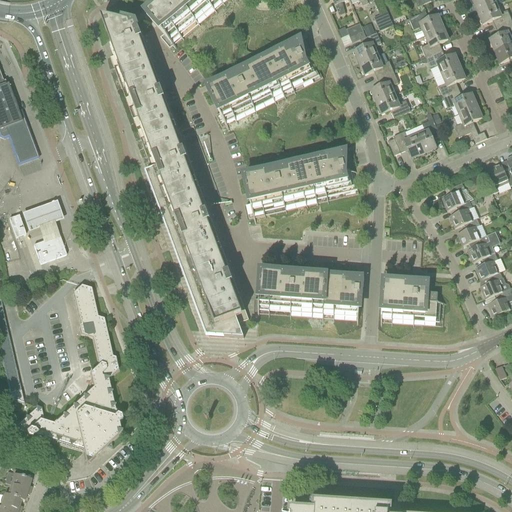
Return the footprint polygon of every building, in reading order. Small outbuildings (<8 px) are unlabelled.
[(161,0),(145,15),(149,19),(163,36),(160,39),(169,50),(173,47),(176,51),(177,50),(174,47),(228,0),(161,0)] [(342,5),(349,2),(347,0),(331,0),(339,18),(345,15),(342,5)] [(412,0),(417,9),(424,6),(420,0),(412,0)] [(493,0),(478,0),(472,3),(478,15),(496,6),(493,0)] [(496,6),(478,15),(483,27),(492,23),(495,30),(511,23),(507,12),(500,15),(496,6)] [(386,31),(393,28),(387,14),(380,17),(386,31)] [(438,18),(429,22),(425,14),(408,21),(413,32),(419,29),(423,38),(443,30),(438,18)] [(379,33),(386,31),(380,17),(373,20),(379,33)] [(128,25),(102,19),(100,19),(115,57),(110,59),(151,170),(145,173),(206,337),(224,338),(243,340),(238,325),(248,321),(195,178),(195,177),(191,179),(187,170),(191,168),(184,147),(180,149),(169,121),(171,120),(165,103),(152,67),(138,31),(136,25),(128,23),(128,25)] [(498,38),(489,42),(495,54),(511,46),(511,42),(510,37),(511,36),(511,24),(511,23),(495,30),(498,38)] [(344,49),(360,42),(365,40),(359,26),(346,31),(348,37),(340,40),(343,49),(344,49)] [(370,26),(363,29),(366,38),(374,35),(370,26)] [(439,46),(448,42),(443,30),(423,38),(427,47),(421,50),(425,61),(442,53),(439,46)] [(375,48),(381,46),(376,35),(365,40),(360,42),(363,50),(354,53),(359,65),(378,57),(375,48)] [(304,52),(301,48),(299,43),(206,90),(209,96),(219,115),(215,117),(222,130),(226,128),(228,133),(229,132),(227,128),(322,80),(312,60),(316,59),(315,57),(305,62),(301,53),(304,52)] [(511,46),(495,54),(500,66),(509,62),(511,69),(511,46)] [(454,57),(445,61),(442,53),(425,61),(421,62),(423,66),(427,65),(430,72),(430,71),(434,80),(441,77),(459,69),(454,57)] [(389,63),(382,66),(378,57),(359,65),(364,78),(373,74),(377,81),(398,72),(397,70),(392,72),(389,63)] [(438,89),(437,89),(442,100),(459,92),(456,85),(465,81),(459,69),(441,77),(445,86),(438,89)] [(394,76),(399,74),(398,72),(377,81),(380,89),(371,93),(376,105),(395,97),(391,88),(398,85),(394,76)] [(20,113),(18,114),(5,81),(3,82),(0,83),(0,140),(3,142),(8,140),(18,166),(37,159),(20,113)] [(471,96),(462,100),(459,92),(442,100),(446,111),(454,108),(457,117),(477,108),(471,96)] [(406,103),(398,106),(395,97),(376,105),(381,117),(390,113),(394,121),(410,114),(406,103)] [(473,124),(482,120),(477,108),(457,117),(461,125),(454,128),(459,139),(470,134),(475,146),(486,141),(484,134),(478,137),(473,124)] [(424,134),(416,137),(424,156),(436,151),(432,142),(440,138),(439,135),(436,129),(436,128),(435,126),(433,122),(431,118),(430,115),(426,117),(428,124),(421,127),(424,134)] [(437,116),(431,118),(433,122),(435,126),(440,124),(437,116)] [(394,141),(387,144),(393,158),(408,152),(412,161),(424,156),(416,137),(407,141),(404,134),(393,139),(394,141)] [(347,164),(345,160),(344,154),(243,178),(250,206),(245,207),(249,221),(253,220),(254,225),(256,225),(254,220),(358,196),(353,174),(356,173),(356,172),(346,175),(343,165),(347,164)] [(500,166),(508,185),(510,188),(511,187),(511,157),(506,160),(507,163),(506,164),(510,173),(504,175),(500,166)] [(508,185),(500,166),(488,171),(492,180),(486,183),(492,196),(498,193),(497,190),(508,185)] [(460,193),(464,192),(461,185),(448,191),(451,197),(442,201),(446,212),(465,204),(460,193)] [(57,200),(22,213),(29,231),(39,228),(44,243),(59,238),(53,222),(63,219),(57,200)] [(468,210),(472,209),(469,203),(465,204),(446,212),(447,213),(456,209),(458,215),(449,219),(454,231),(477,221),(483,218),(473,222),(468,210)] [(21,238),(25,236),(18,217),(15,218),(8,221),(15,240),(21,238)] [(477,221),(454,231),(464,227),(466,232),(457,236),(462,248),(486,238),(481,226),(479,227),(477,221)] [(486,238),(462,248),(462,249),(468,246),(470,252),(467,253),(472,265),(495,255),(492,249),(490,245),(498,242),(495,234),(486,238)] [(40,266),(66,257),(59,238),(44,243),(33,247),(40,266)] [(495,255),(472,265),(482,261),(484,267),(475,271),(480,282),(499,274),(496,268),(494,263),(497,261),(495,255)] [(356,279),(260,273),(260,274),(258,301),(254,301),(253,316),(257,316),(257,321),(258,321),(259,316),(356,323),(356,328),(357,328),(360,289),(363,290),(363,285),(364,285),(364,280),(356,279)] [(489,286),(480,290),(485,301),(503,293),(501,287),(505,286),(502,280),(500,274),(499,274),(480,282),(480,283),(486,280),(489,286)] [(428,284),(410,283),(383,281),(380,324),(442,328),(444,306),(447,307),(447,305),(437,305),(437,296),(427,295),(427,289),(428,284)] [(92,297),(90,291),(80,288),(72,295),(75,305),(80,327),(78,328),(80,336),(92,340),(99,367),(89,376),(93,389),(52,426),(44,423),(40,410),(36,409),(15,428),(16,433),(25,435),(26,439),(31,441),(34,438),(83,453),(85,467),(106,448),(112,450),(110,444),(120,435),(118,426),(121,423),(120,418),(116,417),(108,381),(117,372),(115,360),(112,359),(103,321),(97,319),(92,297)] [(508,305),(511,303),(511,289),(509,291),(503,293),(485,301),(485,302),(494,298),(496,303),(487,307),(492,320),(511,312),(508,305)] [(24,406),(3,315),(2,311),(0,312),(0,356),(8,394),(7,395),(8,401),(24,406)] [(506,379),(501,368),(495,371),(500,382),(506,379)] [(381,424),(387,410),(383,408),(377,422),(381,424)] [(7,474),(4,485),(10,487),(30,493),(31,489),(28,488),(30,481),(18,478),(20,473),(13,471),(11,475),(7,474)] [(28,497),(30,493),(10,487),(6,498),(24,503),(26,496),(28,497)] [(24,503),(6,498),(3,497),(0,507),(17,511),(20,511),(21,509),(19,508),(21,502),(24,503)]
